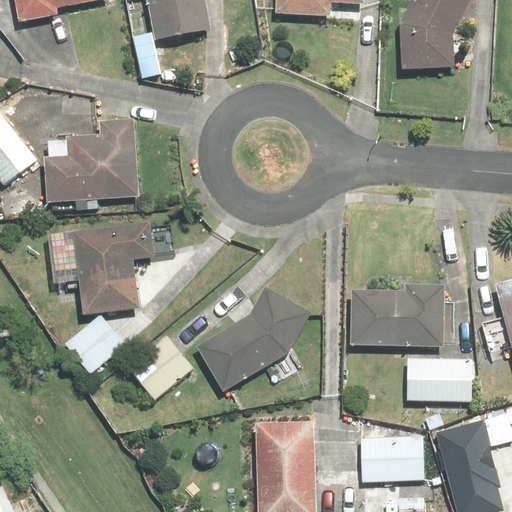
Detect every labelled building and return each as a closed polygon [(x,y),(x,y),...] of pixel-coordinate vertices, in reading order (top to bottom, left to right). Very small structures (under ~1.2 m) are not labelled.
[(15,0),(20,25),(60,17),(59,11),(111,1),(110,0),(15,0)] [(206,0),(147,0),(156,44),(212,33),(206,0)] [(366,0),(277,0),(277,18),(332,20),(333,6),(366,8),(366,0)] [(474,0),(414,0),(401,24),(403,73),(455,71),(456,38),(474,0)] [(0,115),(0,180),(7,188),(40,159),(0,115)] [(45,160),(47,206),(141,201),(136,122),(100,124),(101,138),(68,140),(69,159),(45,160)] [(151,225),(74,234),(84,319),(141,312),(135,263),(155,261),(151,225)] [(511,283),(496,287),(511,347),(511,283)] [(406,294),(354,293),(352,349),(444,350),(446,288),(406,288),(406,294)] [(224,394),(290,356),(312,316),(266,290),(250,319),(198,349),(224,394)] [(65,347),(90,378),(126,347),(101,317),(65,347)] [(126,371),(154,404),(195,370),(167,337),(126,371)] [(409,361),(408,403),(472,405),(473,363),(409,361)] [(435,428),(456,511),(489,511),(500,509),(494,489),(501,487),(483,416),(435,428)] [(317,511),(315,424),(257,425),(259,511),(317,511)] [(361,437),(361,485),(427,484),(426,436),(361,437)] [(424,511),(425,497),(400,497),(399,511),(424,511)]
